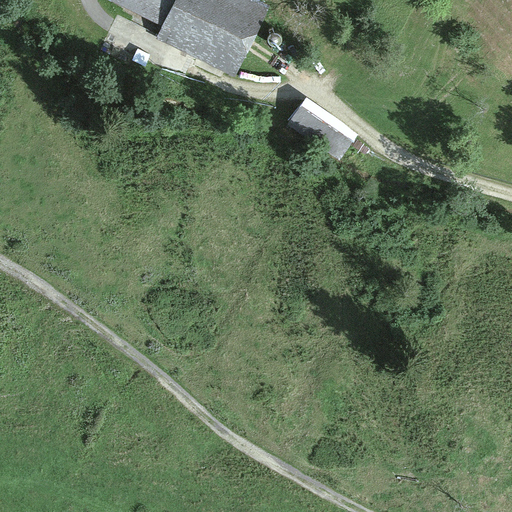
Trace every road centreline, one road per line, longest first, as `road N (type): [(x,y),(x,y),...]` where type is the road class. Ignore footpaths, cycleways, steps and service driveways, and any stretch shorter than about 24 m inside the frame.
road 1 (track): [(86,0),(102,24),(161,60),(212,83),(299,88),(400,157),(511,194)]
road 2 (track): [(362,511),(236,442),(126,349),(0,261)]
